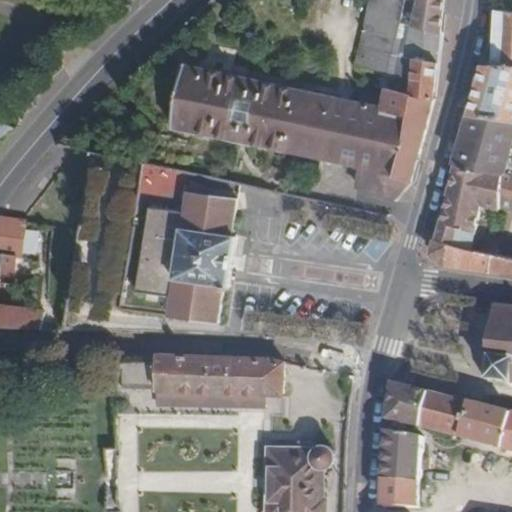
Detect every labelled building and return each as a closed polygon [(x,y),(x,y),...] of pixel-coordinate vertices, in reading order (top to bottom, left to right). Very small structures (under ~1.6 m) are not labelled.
[(111,0),(115,21),(131,7),(128,0),(111,0)] [(406,0),(372,0),(358,66),(391,74),(383,108),(271,85),(259,146),(364,169),(359,188),(401,198),(415,179),(436,96),(444,33),(442,33),(402,23),(406,0)] [(420,0),(420,1),(417,0),(406,0),(402,23),(442,33),(445,0),(420,0)] [(511,11),(497,9),(495,42),(491,46),(485,66),(511,65),(511,11)] [(511,120),(511,65),(485,66),(471,116),(511,120)] [(259,146),(271,85),(188,67),(174,127),(259,146)] [(511,120),(471,116),(457,165),(503,174),(508,155),(511,155),(511,120)] [(4,123),(0,121),(0,147),(15,128),(4,123)] [(511,175),(503,174),(457,165),(431,255),(446,268),(511,275),(511,259),(470,251),(481,204),(500,210),(501,202),(511,202),(511,175)] [(173,298),(170,316),(218,324),(224,287),(228,288),(236,239),(232,239),(239,199),(191,192),(187,214),(151,208),(137,293),(173,298)] [(0,254),(19,257),(21,257),(27,228),(0,223),(0,254)] [(15,280),(19,257),(0,254),(0,327),(64,330),(74,264),(51,261),(45,308),(38,308),(37,310),(0,306),(0,291),(2,278),(15,280)] [(511,308),(497,307),(488,374),(493,375),(491,381),(511,385),(511,308)] [(168,353),(126,351),(125,390),(160,391),(268,393),(287,394),(289,361),(271,358),(168,353)] [(389,422),(424,431),(432,393),(394,384),(389,422)] [(268,393),(160,391),(161,405),(267,409),(268,393)] [(424,431),(462,441),(471,402),(432,393),(424,431)] [(462,441),(508,452),(511,432),(511,412),(471,402),(462,441)] [(424,439),(388,433),(386,480),(422,483),(424,439)] [(269,511),(327,511),(328,501),(324,500),(325,468),(329,468),(334,465),(335,463),(337,459),(337,457),(336,454),(334,451),(332,449),(329,447),(321,448),(318,449),(271,448),(269,511)] [(420,509),(422,483),(386,480),(384,507),(420,509)]
